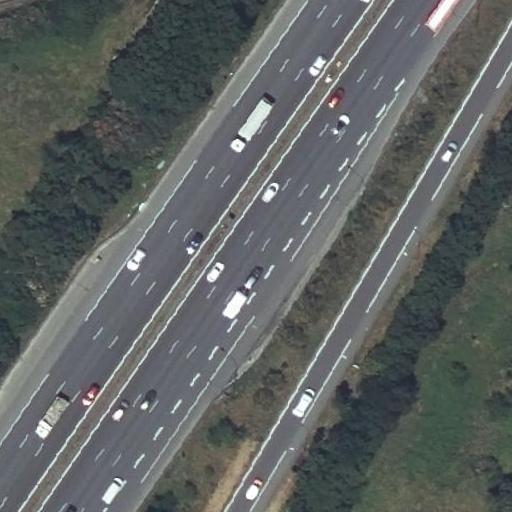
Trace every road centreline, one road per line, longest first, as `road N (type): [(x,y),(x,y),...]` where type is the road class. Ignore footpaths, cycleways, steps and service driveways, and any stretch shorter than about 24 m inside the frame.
road 1 (motorway): [(73,511),(425,0)]
road 2 (motorway): [(340,0),(0,491)]
road 3 (motorway): [(236,511),(511,41)]
